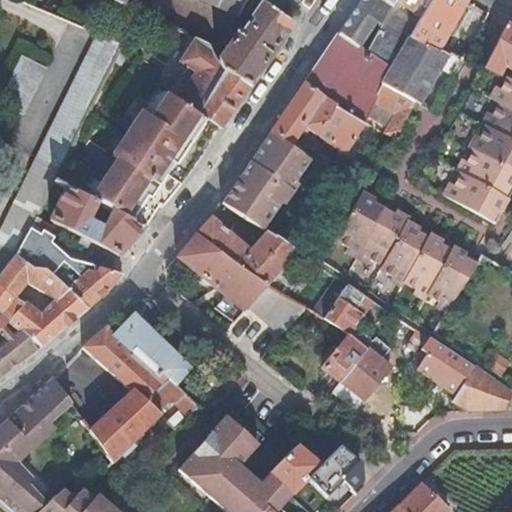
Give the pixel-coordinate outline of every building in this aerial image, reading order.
[(106,0),(122,7),(124,0),(195,0),(237,18),(240,14),(251,20),(252,27),(249,32),(245,29),(239,37),(237,35),(225,52),(209,45),(209,46),(221,72),(249,87),(273,52),(290,28),(253,1),(254,0),(106,0)] [(381,86),(413,103),(418,106),(447,57),(436,51),(409,38),(431,0),(393,0),(390,6),(378,29),(384,33),(382,38),(375,34),(365,53),(338,35),(322,59),(303,85),(361,125),(371,105),(381,86)] [(361,0),(350,17),(338,35),(365,53),(375,34),(378,29),(390,6),(380,0),(361,0)] [(431,0),(409,38),(436,51),(466,2),(461,0),(431,0)] [(511,30),(505,26),(483,69),(498,76),(503,68),(511,72),(511,30)] [(120,47),(96,36),(35,160),(60,172),(120,47)] [(198,116),(221,72),(209,46),(197,40),(180,66),(187,70),(190,72),(184,80),(181,78),(167,100),(162,97),(146,121),(140,116),(110,160),(115,163),(88,202),(143,230),(158,209),(160,210),(168,201),(187,177),(203,154),(200,153),(215,128),(198,116)] [(0,106),(23,118),(45,71),(20,59),(0,101),(0,106)] [(190,72),(187,70),(181,78),(184,80),(190,72)] [(226,121),(249,87),(221,72),(198,116),(215,128),(219,131),(226,121)] [(511,82),(503,79),(496,92),(492,90),(486,101),(494,106),(506,112),(511,115),(511,82)] [(276,125),(270,133),(291,147),(304,128),(345,156),(362,126),(361,125),(303,85),(276,125)] [(382,135),(394,142),(413,103),(381,86),(371,105),(392,116),(382,135)] [(511,115),(506,112),(494,106),(487,118),(484,116),(478,127),(482,129),(511,145),(511,115)] [(511,145),(482,129),(477,138),(475,141),(471,140),(465,150),(469,152),(511,175),(511,145)] [(270,133),(246,169),(276,190),(281,183),(282,184),(289,173),(298,179),(310,161),(305,156),(300,152),(295,149),(291,147),(270,133)] [(511,192),(511,190),(511,175),(469,152),(463,164),(459,162),(452,174),(456,176),(505,203),(506,201),(502,199),(507,190),(511,192)] [(0,275),(14,258),(37,220),(54,185),(60,172),(35,160),(0,231),(0,275)] [(221,205),(261,231),(268,221),(266,215),(272,215),(279,205),(270,199),(276,190),(246,169),(224,201),(221,205)] [(296,183),(298,179),(289,173),(282,184),(291,191),(296,183)] [(505,203),(456,176),(450,189),(446,186),(439,197),(488,224),(494,214),(498,215),(505,203)] [(506,201),(511,192),(507,190),(502,199),(506,201)] [(120,255),(143,230),(88,202),(66,191),(50,223),(118,258),(120,255)] [(348,214),(350,216),(362,197),(358,195),(348,214)] [(362,197),(350,216),(336,239),(333,243),(336,245),(344,249),(342,254),(353,260),(357,252),(370,229),(379,212),(369,206),(371,202),(362,197)] [(381,208),(371,202),(369,206),(379,212),(381,208)] [(389,218),(392,213),(381,208),(379,212),(389,218)] [(378,268),(380,269),(381,267),(394,243),(404,225),(406,221),(392,213),(389,218),(379,212),(370,229),(357,252),(353,260),(365,267),(368,263),(378,268)] [(336,239),(350,216),(348,214),(334,238),(336,239)] [(492,226),(498,215),(494,214),(488,224),(492,226)] [(31,270),(34,270),(46,249),(52,239),(47,236),(52,228),(37,220),(14,258),(31,270)] [(208,223),(195,238),(235,266),(248,252),(210,220),(208,223)] [(399,289),(402,285),(428,237),(427,237),(426,236),(424,240),(414,235),(416,231),(404,225),(394,243),(381,267),(380,269),(378,273),(390,279),(388,283),(399,289)] [(426,236),(416,231),(414,235),(424,240),(426,236)] [(235,266),(265,287),(296,252),(281,242),(266,232),(265,234),(248,252),(235,266)] [(422,301),(425,297),(451,250),(449,249),(447,253),(438,248),(440,244),(428,237),(402,285),(413,292),(412,295),(422,301)] [(247,309),(280,338),(305,310),(299,306),(293,302),(286,297),(278,293),(271,290),(265,287),(235,266),(195,238),(175,259),(222,296),(214,308),(218,311),(222,314),(223,315),(226,317),(229,320),(233,323),(247,309)] [(449,249),(440,244),(438,248),(447,253),(449,249)] [(44,272),(53,280),(67,261),(46,249),(34,270),(44,272)] [(447,309),(474,267),(461,260),(463,256),(451,250),(425,297),(436,304),(434,308),(444,313),(447,309)] [(474,267),(477,264),(463,256),(461,260),(474,267)] [(53,280),(44,272),(34,270),(31,270),(14,258),(0,275),(0,317),(8,324),(16,330),(40,350),(72,323),(86,311),(53,280)] [(122,276),(108,272),(85,264),(81,272),(67,261),(53,280),(86,311),(106,293),(122,276)] [(312,315),(322,322),(346,286),(336,279),(312,315)] [(365,352),(339,384),(362,403),(388,369),(378,362),(385,351),(371,341),(368,346),(350,332),(371,302),(346,286),(322,322),(347,337),(365,352)] [(160,374),(168,382),(173,387),(188,370),(126,311),(112,324),(111,324),(104,330),(156,378),(160,374)] [(0,379),(7,374),(40,350),(16,330),(8,324),(0,317),(0,379)] [(400,357),(409,366),(428,339),(418,333),(395,318),(389,329),(410,343),(400,357)] [(156,378),(104,330),(89,344),(84,349),(130,393),(144,406),(168,382),(160,374),(156,378)] [(321,370),(339,384),(365,352),(347,337),(321,370)] [(409,366),(404,373),(412,378),(417,371),(438,385),(442,388),(454,397),(474,369),(460,360),(433,343),(428,339),(409,366)] [(486,367),(498,374),(506,361),(494,353),(486,367)] [(451,401),(466,412),(503,410),(511,396),(511,394),(474,369),(454,397),(451,401)] [(2,424),(25,449),(30,454),(40,445),(50,434),(49,433),(46,429),(69,406),(50,380),(2,424)] [(144,406),(130,393),(89,432),(83,422),(80,424),(101,452),(111,466),(121,456),(124,459),(135,448),(133,444),(157,419),(156,417),(166,406),(174,406),(185,417),(195,407),(173,387),(168,382),(144,406)] [(40,511),(277,511),(290,497),(268,477),(259,488),(238,469),(257,447),(225,419),(210,435),(192,456),(178,472),(223,511),(115,511),(97,495),(93,499),(81,489),(79,492),(66,496),(62,492),(47,506),(40,511)] [(0,464),(5,469),(15,459),(25,449),(2,424),(0,426),(0,464)] [(317,468),(295,449),(267,476),(268,477),(290,497),(305,481),(317,468)] [(305,481),(324,500),(339,484),(352,496),(360,489),(358,466),(336,449),(317,468),(305,481)] [(0,464),(0,502),(11,511),(40,511),(47,506),(29,486),(32,479),(15,459),(5,469),(0,464)] [(444,511),(419,487),(398,508),(402,511),(444,511)]
